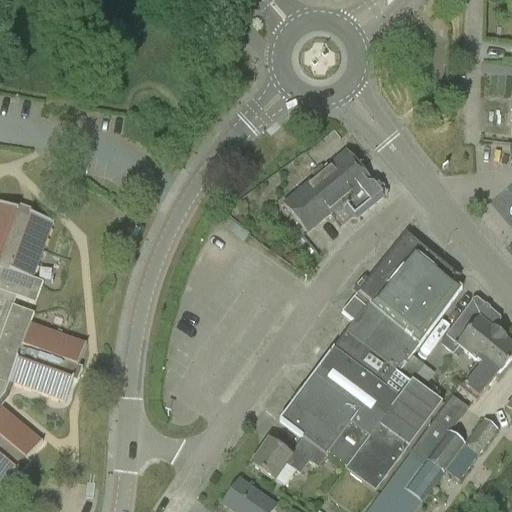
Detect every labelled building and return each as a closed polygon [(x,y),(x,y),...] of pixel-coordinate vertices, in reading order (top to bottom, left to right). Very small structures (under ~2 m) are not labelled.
[(349,222),(357,223),(383,200),(384,193),(376,184),(369,183),(345,155),(282,208),(307,237),(331,216),(341,229),(349,222)] [(0,489),(1,490),(0,491),(1,492),(17,473),(20,476),(30,464),(26,462),(42,443),(41,442),(40,443),(0,409),(0,400),(4,396),(8,384),(8,385),(9,383),(63,403),(63,404),(64,405),(72,382),(77,384),(82,369),(77,368),(86,345),(84,345),(84,346),(29,326),(30,325),(33,315),(15,308),(12,307),(15,298),(35,306),(36,302),(42,284),(33,280),(32,280),(51,225),(53,225),(53,224),(31,216),(32,212),(18,206),(16,211),(0,204),(0,489)] [(435,375),(425,368),(412,358),(463,291),(453,284),(459,276),(406,235),(359,296),(370,304),(279,422),(326,458),(374,495),(443,406),(424,391),(435,375)] [(500,335),(494,331),(499,324),(499,320),(477,303),(473,304),(440,345),(460,360),(464,354),(477,364),(500,335)] [(500,335),(477,364),(468,376),(472,379),(465,389),(480,401),(496,380),(497,381),(511,361),(511,346),(507,342),(508,341),(500,335)] [(452,401),(370,511),(415,511),(464,446),(450,436),(468,412),(452,401)] [(497,432),(485,423),(447,473),(460,483),(497,432)] [(251,469),(273,485),(286,466),(300,476),(308,463),(317,470),(326,458),(302,441),(290,458),(269,443),(262,454),(260,453),(253,462),(255,463),(251,469)] [(273,511),(276,508),(239,483),(223,506),(231,511),(273,511)]
